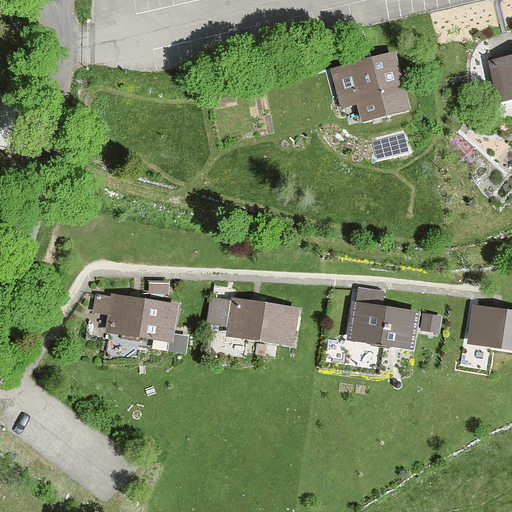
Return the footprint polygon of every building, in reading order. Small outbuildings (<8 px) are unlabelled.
[(356,73),(331,79),(338,109),(354,106),(358,124),(409,113),(394,50),(353,60),(356,73)] [(511,55),(483,63),(494,106),(511,100),(511,55)] [(179,305),(103,296),(97,342),(174,351),(179,305)] [(423,313),(350,301),(344,337),(417,350),(423,313)] [(296,310),(218,302),(213,347),(291,355),(296,310)] [(511,311),(470,305),(463,349),(511,356),(511,311)]
